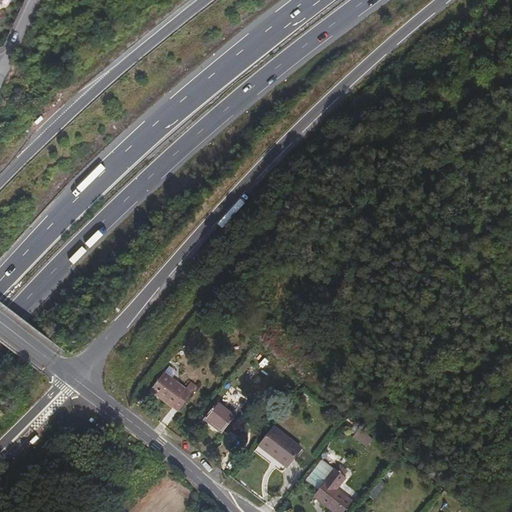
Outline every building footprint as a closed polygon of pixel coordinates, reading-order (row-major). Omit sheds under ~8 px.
[(182,388),(161,372),(148,389),(175,410),(184,398),(178,393),(182,388)] [(233,415),(215,401),(201,418),(218,432),(233,415)] [(299,448),(272,427),(257,446),(285,467),(299,448)] [(317,490),(333,470),(321,461),(305,481),(317,490)] [(342,511),(350,503),(334,490),(344,478),(333,470),(317,490),(323,496),(318,502),(330,511),(342,511)] [(318,502),(323,496),(317,490),(312,497),(318,502)]
